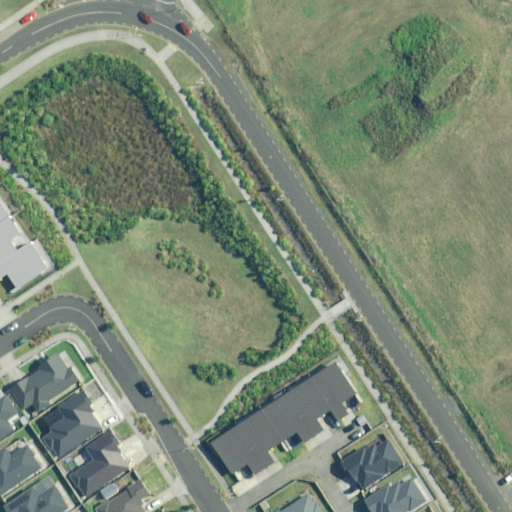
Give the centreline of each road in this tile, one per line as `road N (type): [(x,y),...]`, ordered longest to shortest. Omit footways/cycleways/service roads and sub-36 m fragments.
road 1 (unclassified): [(500,511),(210,63),(182,36),(135,13)]
road 2 (residential): [(0,341),(52,307),(83,312),(214,511)]
road 3 (unclassified): [(135,13),(62,16),(0,53)]
